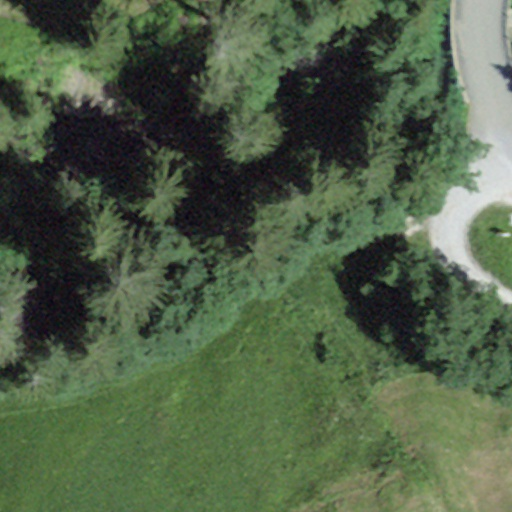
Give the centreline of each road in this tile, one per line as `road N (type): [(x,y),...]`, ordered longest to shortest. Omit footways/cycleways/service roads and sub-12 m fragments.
road 1 (track): [(510,138),(458,210),(476,255),(511,284)]
road 2 (unclassified): [(485,0),(486,57),(511,140)]
